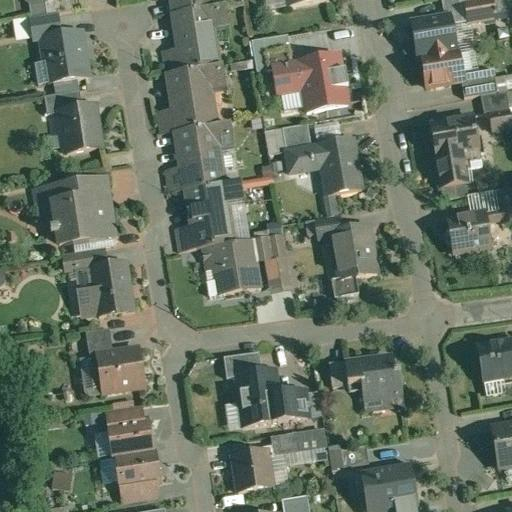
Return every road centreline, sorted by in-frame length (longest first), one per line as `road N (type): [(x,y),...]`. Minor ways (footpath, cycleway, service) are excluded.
road 1 (residential): [(124,29),(173,346)]
road 2 (residential): [(429,314),(370,0)]
road 3 (residential): [(173,346),(429,314)]
road 4 (residential): [(463,511),(429,314)]
road 5 (residential): [(173,346),(200,511)]
